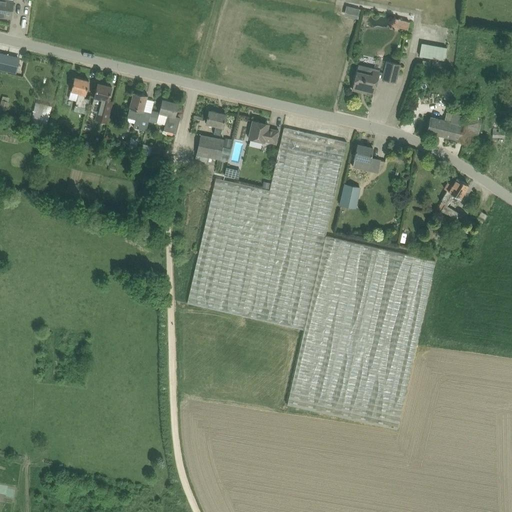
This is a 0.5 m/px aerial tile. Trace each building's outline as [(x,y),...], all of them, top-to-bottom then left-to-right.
[(0,0),(0,16),(11,18),(13,1),(0,0)] [(346,5),(344,15),(358,19),(360,9),(346,5)] [(407,28),(408,19),(390,17),(389,26),(407,28)] [(420,43),(419,56),(444,59),(446,45),(420,43)] [(0,52),(0,69),(16,74),(20,57),(0,52)] [(396,82),(400,63),(387,60),(384,72),(379,71),(380,68),(374,67),(372,75),(357,71),(352,90),(361,92),(362,89),(374,92),(378,77),(382,78),(382,79),(396,82)] [(74,111),(86,114),(89,99),(84,98),(85,94),(89,81),(82,79),(83,78),(78,76),(78,78),(74,77),(69,98),(77,100),(74,111)] [(112,86),(98,83),(94,97),(91,110),(96,112),(94,119),(107,122),(111,107),(106,106),(108,100),(108,101),(112,86)] [(462,101),(464,88),(455,87),(453,100),(462,101)] [(134,92),(127,116),(135,119),(133,127),(146,130),(148,121),(150,113),(143,111),(147,95),(134,92)] [(164,130),(166,131),(176,133),(180,117),(175,116),(178,103),(163,99),(159,112),(160,112),(158,122),(165,123),(164,130)] [(1,100),(0,105),(0,108),(6,110),(9,101),(1,100)] [(159,113),(159,112),(152,110),(151,113),(150,113),(148,121),(155,123),(157,122),(159,113)] [(206,123),(215,125),(213,133),(220,135),(222,127),(223,127),(226,114),(209,110),(206,123)] [(465,141),(470,118),(452,114),(450,121),(450,122),(456,123),(454,130),(449,129),(449,133),(445,132),(444,137),(465,141)] [(450,121),(430,117),(426,132),(444,137),(445,132),(449,133),(449,129),(454,130),(456,123),(450,122),(450,121)] [(481,121),(470,118),(465,141),(476,144),(481,121)] [(253,120),(249,138),(266,142),(266,141),(276,143),(279,130),(268,128),(269,124),(253,120)] [(284,127),(281,137),(271,182),(269,190),(216,178),(187,303),(304,329),(287,404),(397,429),(435,260),(325,235),(347,142),(284,127)] [(492,130),(492,138),(504,138),(504,131),(492,130)] [(220,159),(224,139),(200,134),(196,154),(220,159)] [(132,136),(128,149),(135,151),(138,138),(132,136)] [(226,137),(224,146),(231,148),(233,138),(226,137)] [(120,139),(118,148),(124,150),(126,141),(120,139)] [(166,150),(156,147),(142,143),(140,152),(150,155),(149,156),(164,159),(166,150)] [(357,144),(354,159),(352,167),(372,172),(376,158),(371,157),(373,148),(357,144)] [(99,150),(96,163),(110,166),(112,158),(108,157),(109,152),(99,150)] [(227,167),(225,175),(234,177),(236,169),(227,167)] [(452,185),(448,182),(444,188),(446,190),(440,201),(441,202),(445,204),(447,205),(454,194),(460,198),(468,184),(457,177),(452,185)] [(269,189),(271,182),(264,181),(263,187),(269,189)] [(365,186),(345,182),(340,207),(363,212),(366,200),(362,199),(365,186)] [(463,215),(447,205),(445,204),(441,210),(459,221),(463,215)] [(481,211),(479,215),(485,219),(487,215),(481,211)]
